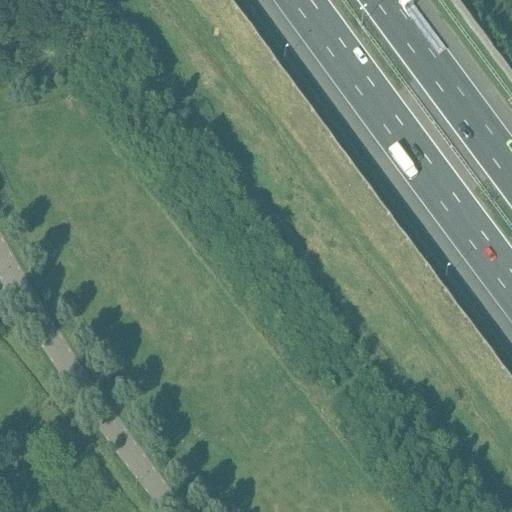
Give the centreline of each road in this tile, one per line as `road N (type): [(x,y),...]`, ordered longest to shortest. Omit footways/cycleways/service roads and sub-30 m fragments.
road 1 (track): [(0,107),(61,91),(99,39),(123,44),(482,511)]
road 2 (track): [(176,0),(511,448)]
road 3 (motorway): [(302,0),(511,288)]
road 4 (unclassified): [(173,511),(0,254)]
road 5 (motorway): [(511,164),(390,0)]
